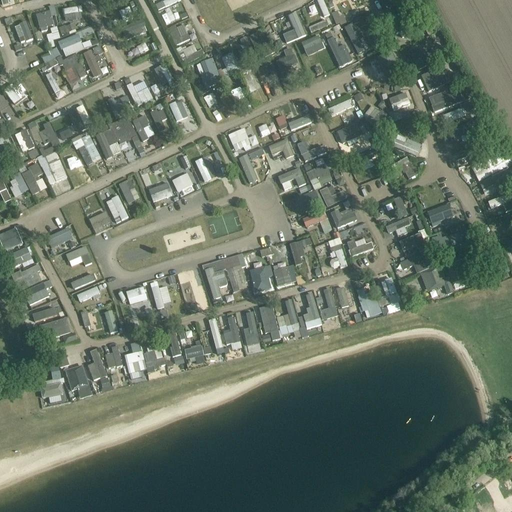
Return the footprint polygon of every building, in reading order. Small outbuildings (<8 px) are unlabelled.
[(160,0),(156,3),(160,10),(178,0),(177,0),(160,0)] [(346,0),(334,0),(340,17),(351,13),(346,0)] [(36,15),(40,29),(59,24),(54,5),(49,7),(50,11),(36,15)] [(64,9),(66,22),(81,20),(79,7),(64,9)] [(315,9),(323,29),(329,27),(321,7),(315,9)] [(351,13),(353,23),(363,21),(360,11),(351,13)] [(178,19),(165,24),(169,34),(177,31),(179,37),(174,39),(176,46),(187,41),(178,19)] [(123,31),(126,40),(144,33),(141,25),(123,31)] [(293,34),(296,40),(308,35),(305,28),(293,34)] [(331,29),(324,32),(338,68),(352,63),(346,45),(338,48),(331,29)] [(318,70),(303,40),(289,47),(304,77),(318,70)] [(46,69),(62,63),(57,48),(48,51),(50,55),(42,58),(46,69)] [(419,70),(432,63),(424,48),(411,55),(419,70)] [(85,53),(93,78),(101,75),(93,50),(85,53)] [(225,78),(241,72),(233,53),(222,57),(226,69),(222,70),(225,78)] [(213,59),(202,63),(206,74),(200,76),(202,80),(196,82),(200,92),(203,91),(202,90),(222,82),(213,59)] [(79,63),(63,73),(71,85),(87,75),(79,63)] [(268,94),(279,90),(269,65),(259,69),(268,94)] [(38,69),(22,79),(33,95),(48,85),(38,69)] [(435,69),(421,77),(428,91),(423,93),(434,114),(448,107),(439,90),(445,88),(435,69)] [(45,76),(55,94),(61,91),(51,73),(45,76)] [(262,88),(260,79),(253,81),(251,74),(244,76),(249,92),(262,88)] [(13,84),(3,90),(13,106),(29,97),(21,83),(14,87),(13,84)] [(139,105),(146,102),(143,93),(136,96),(139,105)] [(411,105),(408,98),(399,101),(397,96),(389,99),(394,112),(411,105)] [(115,100),(117,111),(128,110),(127,99),(115,100)] [(149,109),(160,134),(174,128),(163,103),(149,109)] [(295,108),(302,124),(309,121),(301,105),(295,108)] [(132,122),(143,142),(156,135),(145,115),(132,122)] [(355,122),(364,138),(373,133),(364,117),(355,122)] [(119,145),(137,136),(128,119),(95,137),(107,160),(122,152),(119,145)] [(85,166),(101,159),(89,132),(73,139),(85,166)] [(357,137),(347,141),(349,146),(359,142),(357,137)] [(262,146),(267,158),(289,150),(284,138),(262,146)] [(306,170),(329,160),(323,147),(300,157),(306,170)] [(455,153),(461,170),(476,165),(471,148),(455,153)] [(201,153),(194,156),(206,182),(220,176),(215,166),(208,169),(201,153)] [(407,165),(411,163),(407,157),(391,167),(395,172),(402,168),(410,179),(417,174),(415,172),(413,173),(407,165)] [(296,159),(277,167),(279,173),(299,165),(296,159)] [(299,192),(332,181),(327,165),(288,179),(291,189),(297,187),(299,192)] [(13,182),(10,184),(14,190),(19,188),(22,195),(29,192),(20,174),(11,178),(13,182)] [(480,183),(482,190),(500,184),(498,177),(480,183)] [(0,193),(5,205),(12,202),(1,179),(0,179),(0,193)] [(130,179),(119,185),(124,195),(135,189),(130,179)] [(347,199),(343,191),(332,197),(328,188),(320,192),(328,208),(347,199)] [(318,197),(309,199),(309,196),(296,200),(300,211),(320,205),(318,197)] [(404,196),(394,199),(401,216),(410,213),(404,196)] [(380,207),(382,214),(388,212),(385,205),(380,207)] [(210,241),(242,233),(239,223),(221,228),(219,221),(216,222),(213,213),(194,218),(198,233),(199,233),(200,237),(208,234),(210,241)] [(499,228),(511,226),(511,219),(511,215),(498,217),(499,228)] [(318,216),(304,218),(305,227),(319,225),(318,216)] [(221,227),(238,222),(236,218),(220,223),(221,227)] [(388,234),(397,232),(398,236),(407,234),(405,227),(411,225),(409,219),(386,226),(388,234)] [(22,225),(0,234),(0,241),(5,252),(23,244),(21,239),(27,236),(22,225)] [(432,239),(438,248),(446,243),(449,249),(461,242),(452,227),(432,239)] [(69,229),(47,240),(50,246),(56,243),(58,247),(73,239),(71,236),(72,236),(69,229)] [(405,255),(427,245),(424,239),(429,236),(426,231),(399,242),(405,255)] [(333,270),(348,266),(340,240),(317,246),(319,252),(329,249),(330,255),(335,253),(337,259),(330,261),(333,270)] [(14,268),(33,260),(28,248),(9,255),(14,268)] [(404,277),(432,265),(426,252),(399,264),(404,277)] [(243,255),(204,265),(213,300),(222,298),(219,288),(230,285),(232,293),(248,288),(243,267),(246,267),(243,255)] [(72,273),(75,280),(81,277),(84,283),(101,275),(95,263),(72,273)] [(39,272),(42,271),(40,266),(16,274),(22,290),(42,283),(39,272)] [(421,275),(428,293),(445,287),(448,295),(455,292),(452,284),(464,280),(459,266),(445,271),(444,267),(421,275)] [(187,300),(199,297),(200,303),(207,302),(199,268),(179,272),(182,283),(185,283),(187,291),(185,292),(187,300)] [(358,293),(366,319),(383,314),(381,308),(400,303),(393,278),(381,281),(386,297),(374,300),(371,289),(358,293)] [(52,297),(48,290),(53,288),(50,281),(23,293),(30,307),(52,297)] [(155,313),(167,309),(160,287),(148,291),(155,313)] [(325,311),(335,308),(331,289),(324,291),(325,298),(322,299),(325,311)] [(150,323),(144,291),(128,294),(135,326),(150,323)] [(307,330),(322,326),(314,293),(307,295),(306,296),(308,301),(307,315),(299,317),(298,325),(292,300),(286,302),(289,315),(284,316),(287,327),(278,329),(272,305),(259,308),(265,333),(271,333),(273,341),(280,339),(280,336),(300,331),(302,338),(308,337),(307,330)] [(339,314),(340,319),(359,315),(353,293),(342,296),(346,312),(339,314)] [(26,316),(29,326),(58,318),(55,307),(26,316)] [(230,330),(223,332),(227,345),(241,342),(234,315),(227,317),(230,330)] [(52,339),(69,334),(65,319),(48,324),(52,339)] [(217,319),(210,320),(216,354),(223,353),(217,319)] [(168,339),(177,366),(185,363),(176,336),(168,339)] [(124,361),(127,373),(138,370),(137,367),(144,365),(138,343),(130,345),(134,359),(124,361)] [(196,365),(205,363),(201,346),(185,349),(187,360),(195,358),(196,365)] [(109,369),(123,366),(118,347),(111,348),(113,353),(105,355),(109,369)] [(90,352),(94,364),(88,366),(93,382),(107,377),(98,350),(90,352)] [(155,368),(164,367),(163,351),(146,352),(148,376),(155,375),(155,368)] [(66,371),(72,391),(89,386),(82,366),(66,371)] [(59,372),(51,373),(53,381),(41,383),(44,399),(64,395),(59,372)] [(101,384),(103,392),(112,391),(110,382),(101,384)]
